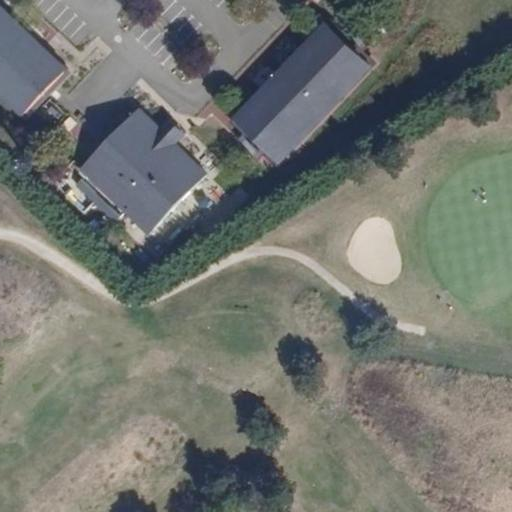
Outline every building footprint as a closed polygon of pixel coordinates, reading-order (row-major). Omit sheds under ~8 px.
[(0,97),(20,117),(64,70),(0,9),(0,97)] [(277,167),(369,68),(321,23),(229,122),(277,167)] [(161,123),(156,128),(135,108),(74,173),(143,238),(204,173),(171,142),(176,136),(161,123)] [(68,185),(60,193),(100,234),(109,225),(68,185)] [(177,207),(192,224),(209,209),(194,192),(177,207)]
